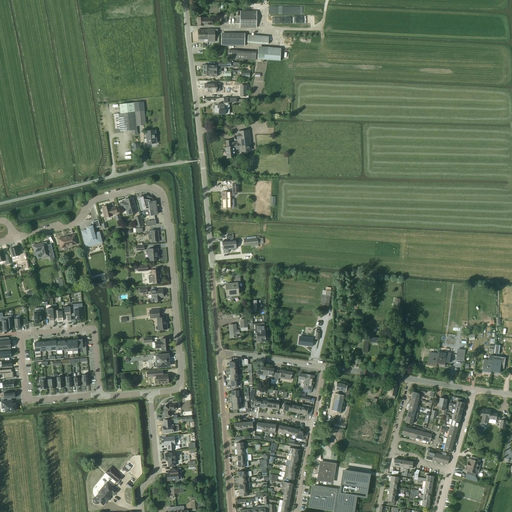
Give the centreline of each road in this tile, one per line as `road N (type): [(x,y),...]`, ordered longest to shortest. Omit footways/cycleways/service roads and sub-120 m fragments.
road 1 (residential): [(150,392),(175,390),(180,379),(158,191),(144,186),(96,199),(75,222),(13,238)]
road 2 (tertiary): [(218,352),(184,0)]
road 3 (unclassified): [(0,203),(178,163)]
road 4 (residential): [(99,396),(94,329),(19,334)]
road 5 (residential): [(19,334),(25,400),(99,396)]
road 6 (residential): [(140,511),(139,489),(156,467),(150,392)]
